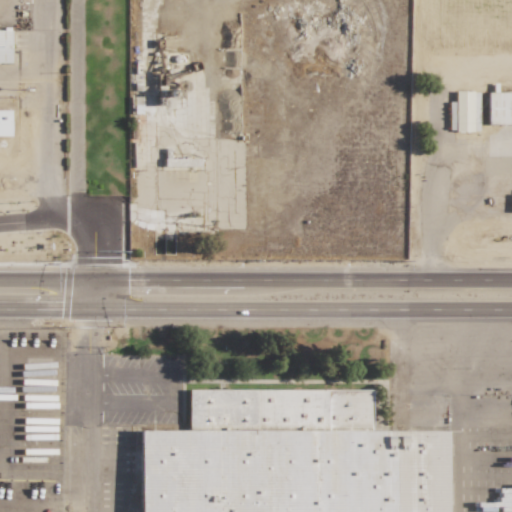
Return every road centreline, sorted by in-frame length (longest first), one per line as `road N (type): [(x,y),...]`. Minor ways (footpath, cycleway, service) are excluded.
road 1 (primary): [(511,280),(0,279)]
road 2 (primary): [(0,310),(511,310)]
